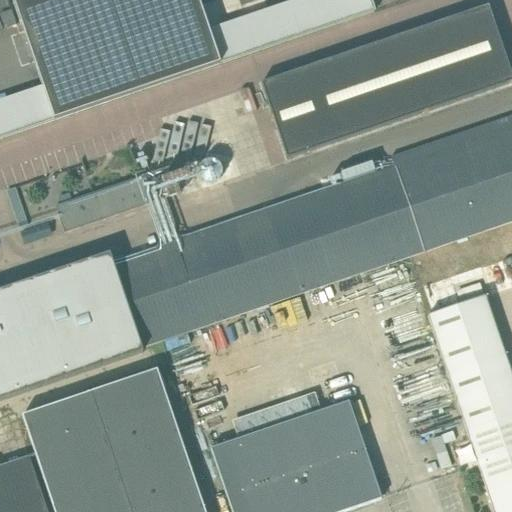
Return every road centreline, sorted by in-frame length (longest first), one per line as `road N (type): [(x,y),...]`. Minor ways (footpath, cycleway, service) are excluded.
road 1 (unknown): [(511,84),(0,260)]
road 2 (unknown): [(0,147),(410,0)]
